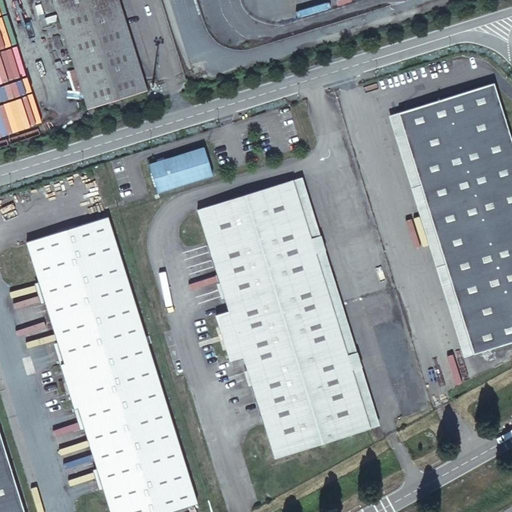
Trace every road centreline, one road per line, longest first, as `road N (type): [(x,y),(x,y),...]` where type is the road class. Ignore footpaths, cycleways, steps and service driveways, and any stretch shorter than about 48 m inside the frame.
road 1 (unknown): [(314,78),(321,134),(312,159),(181,209),(172,224),(170,259),(243,511)]
road 2 (unknown): [(345,68),(402,237)]
